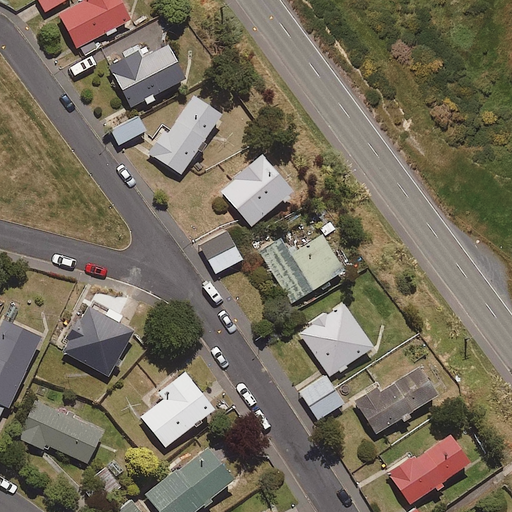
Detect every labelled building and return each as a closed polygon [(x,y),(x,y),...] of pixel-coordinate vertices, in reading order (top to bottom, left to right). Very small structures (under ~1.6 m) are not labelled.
[(34,0),(42,12),(62,0),(34,0)] [(116,0),(80,0),(81,0),(56,14),(74,47),(101,32),(103,35),(113,30),(111,26),(127,18),(116,0)] [(134,51),(105,66),(128,108),(183,78),(164,42),(137,56),(134,51)] [(159,130),(144,153),(178,175),(218,114),(189,95),(164,134),(159,130)] [(137,116),(108,129),(114,144),(144,130),(137,116)] [(258,155),(218,190),(250,226),(290,191),(258,155)] [(223,231),(197,246),(213,274),(239,259),(223,231)] [(278,238),(257,251),(290,303),(343,270),(319,233),(288,253),(278,238)] [(371,347),(340,302),(298,331),(329,376),(371,347)] [(76,320),(73,318),(62,339),(65,340),(60,352),(106,376),(130,331),(83,306),(76,320)] [(0,318),(0,410),(2,407),(5,408),(38,336),(0,318)] [(374,388),(353,401),(373,433),(433,395),(415,368),(377,392),(374,388)] [(159,400),(138,417),(162,447),(210,410),(180,373),(154,394),(159,400)] [(322,375),(296,393),(315,421),(341,403),(322,375)] [(99,431),(30,400),(12,438),(40,450),(42,445),(84,464),(99,431)] [(410,456),(386,473),(406,503),(466,463),(447,435),(412,459),(410,456)] [(204,447),(143,495),(156,511),(190,511),(230,481),(204,447)] [(119,486),(102,466),(88,477),(95,484),(84,493),(95,506),(119,486)] [(139,511),(129,500),(115,511),(139,511)]
